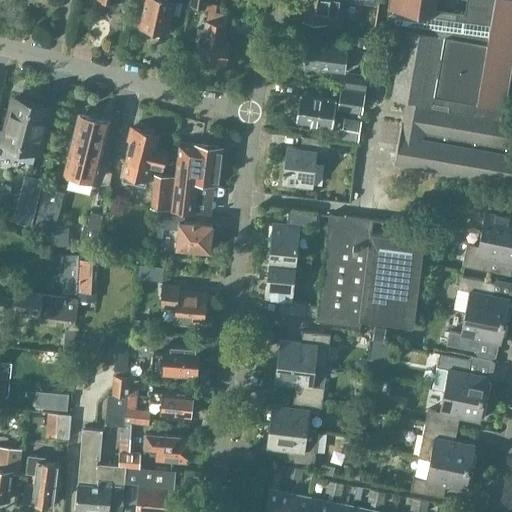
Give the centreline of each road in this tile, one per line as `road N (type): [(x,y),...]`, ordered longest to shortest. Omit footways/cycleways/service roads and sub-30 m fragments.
road 1 (residential): [(217,511),(253,116)]
road 2 (residential): [(253,116),(0,48)]
